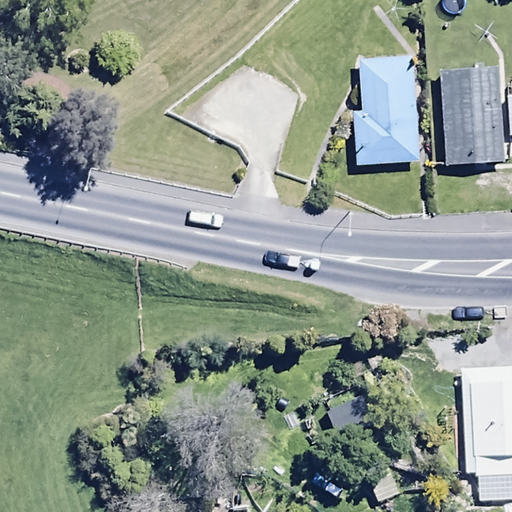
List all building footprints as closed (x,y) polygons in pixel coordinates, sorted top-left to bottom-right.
[(419,171),(411,63),(355,67),(359,119),(351,120),(355,175),(419,171)] [(496,72),(439,75),(445,172),(501,169),(496,72)] [(259,128),(248,169),(276,177),(288,137),(259,128)] [(498,391),(462,393),(465,484),(498,483),(498,490),(511,489),(511,383),(498,384),(498,391)] [(364,477),(380,510),(398,501),(382,468),(364,477)]
